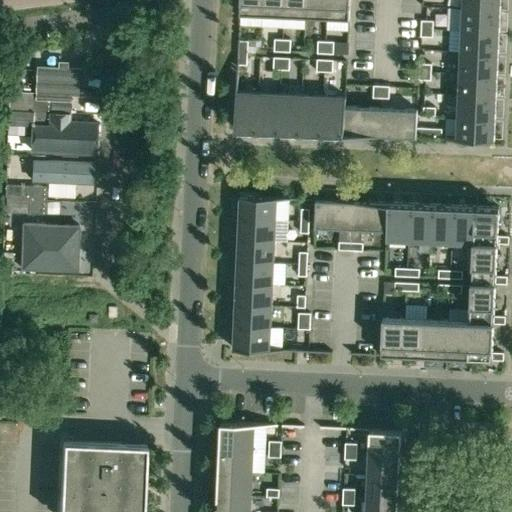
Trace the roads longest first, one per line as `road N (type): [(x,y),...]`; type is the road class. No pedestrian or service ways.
road 1 (residential): [(186,379),(201,0)]
road 2 (residential): [(511,393),(186,379)]
road 3 (residential): [(109,16),(105,275)]
road 4 (residential): [(180,511),(186,379)]
